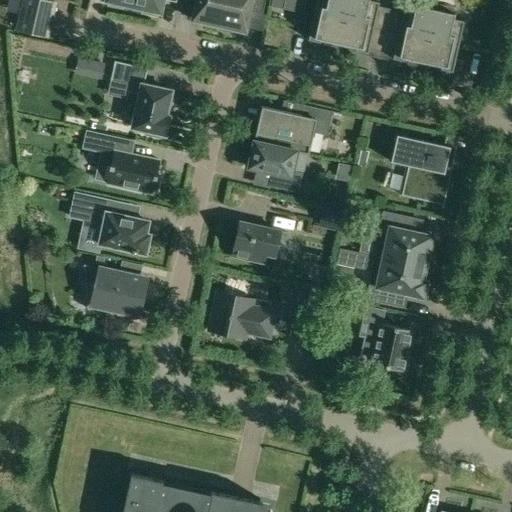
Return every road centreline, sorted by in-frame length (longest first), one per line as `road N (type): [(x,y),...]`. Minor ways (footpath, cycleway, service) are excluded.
road 1 (residential): [(165,347),(229,60)]
road 2 (residential): [(229,60),(511,122)]
road 3 (residential): [(165,347),(169,372),(187,389),(380,432)]
road 4 (residential): [(461,450),(511,222)]
road 5 (residential): [(81,28),(229,60)]
